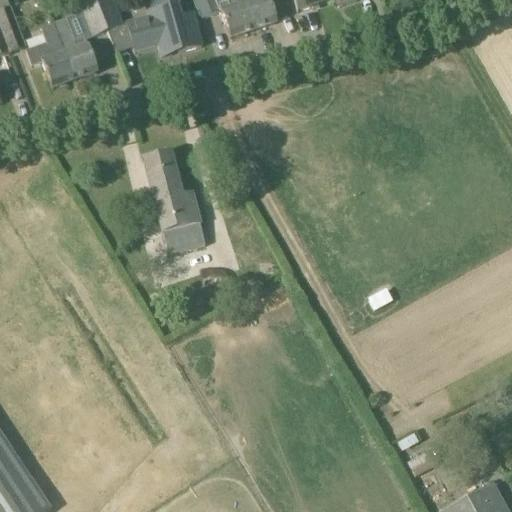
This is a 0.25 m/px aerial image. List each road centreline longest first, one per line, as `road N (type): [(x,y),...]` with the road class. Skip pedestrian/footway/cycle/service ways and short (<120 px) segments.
road 1 (unclassified): [(0,142),(435,20),(480,0)]
road 2 (track): [(364,380),(205,85)]
road 3 (track): [(511,137),(442,17)]
